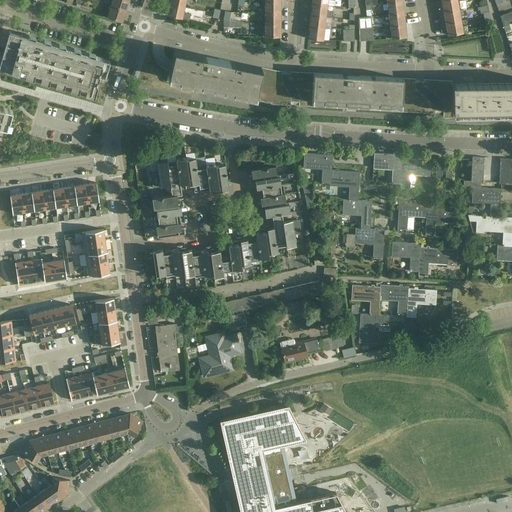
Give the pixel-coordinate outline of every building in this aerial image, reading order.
[(128,0),(112,0),(111,5),(125,10),(128,0)] [(205,0),(206,0),(204,0),(203,0),(202,6),(204,7),(204,11),(205,11),(219,14),(222,3),(220,3),(206,0),(205,0)] [(459,10),(457,0),(445,0),(442,1),(444,12),(459,10)] [(280,13),(280,1),(265,1),(265,8),(260,8),(260,13),(280,13)] [(403,12),(402,1),(387,3),(388,14),(403,12)] [(184,6),(170,3),(167,15),(189,20),(190,14),(183,12),(184,6)] [(327,5),(312,3),(311,15),(325,16),(332,18),(333,11),(326,11),(327,5)] [(125,10),(111,5),(107,17),(122,21),(125,10)] [(488,5),(478,7),(478,10),(480,10),(481,13),(483,13),(484,17),(490,16),(488,5)] [(462,9),(459,10),(444,12),(446,23),(461,21),(460,16),(463,15),(462,9)] [(219,14),(205,11),(203,23),(214,25),(219,18),(219,14)] [(242,13),(225,11),(223,19),(223,20),(241,22),(242,13)] [(405,24),(403,12),(388,14),(388,15),(383,15),(384,21),(389,20),(390,26),(405,24)] [(511,19),(511,18),(510,12),(500,16),(503,26),(509,24),(508,21),(511,19)] [(280,25),(280,13),(260,13),(260,19),(265,19),(265,25),(280,25)] [(325,16),(311,15),(309,26),(324,28),(325,16)] [(372,28),(371,16),(367,17),(358,23),(358,25),(358,29),(372,28)] [(492,28),(490,16),(484,17),(485,23),(482,24),(483,30),(492,28)] [(241,22),(223,20),(223,25),(224,32),(240,35),(241,22)] [(462,27),(461,21),(446,23),(448,35),(467,32),(466,26),(462,27)] [(406,36),(405,24),(390,26),(390,32),(385,33),(386,39),(406,36)] [(280,36),(280,25),(265,25),(265,32),(262,32),(262,36),(280,36)] [(324,28),(309,26),(308,38),(323,40),(324,28)] [(373,40),(372,28),(358,29),(359,41),(373,40)] [(355,29),(349,29),(344,29),(344,31),(343,41),(354,41),(355,31),(355,29)] [(0,57),(0,65),(93,93),(98,74),(104,75),(109,59),(8,30),(0,57)] [(173,49),(171,59),(168,74),(202,81),(203,76),(212,78),(211,83),(256,93),(261,67),(233,61),(233,64),(229,63),(229,61),(218,58),(218,61),(208,59),(201,57),(201,55),(173,49)] [(313,73),(312,98),(402,103),(403,78),(359,76),(359,79),(342,78),(342,75),(313,73)] [(511,83),(459,84),(452,85),(452,112),(453,112),(453,111),(464,111),(464,113),(463,113),(463,114),(469,114),(469,110),(478,110),(478,113),(478,114),(484,114),(483,110),(493,110),(493,113),(498,113),(498,110),(508,110),(508,112),(508,113),(511,112),(511,83)] [(0,125),(6,128),(8,122),(9,122),(13,110),(4,107),(0,105),(0,125)] [(303,168),(322,169),(321,182),(330,183),(331,183),(331,170),(332,154),(304,153),(303,168)] [(402,154),(374,153),(373,168),(392,169),(391,182),(400,183),(401,183),(402,158),(402,154)] [(486,173),(494,173),(494,156),(486,156),(486,173)] [(176,159),(176,161),(177,161),(180,183),(185,183),(186,187),(189,186),(189,187),(190,187),(186,160),(186,157),(176,159)] [(195,158),(186,160),(190,187),(194,186),(193,184),(199,183),(196,166),(195,158)] [(430,160),(402,158),(401,183),(400,183),(400,187),(409,187),(409,186),(415,187),(415,174),(429,175),(430,160)] [(167,160),(157,161),(160,186),(170,185),(167,162),(167,160)] [(176,161),(167,162),(170,185),(170,187),(176,186),(180,185),(180,183),(177,161),(176,161)] [(216,163),(206,164),(210,189),(215,188),(215,192),(218,192),(218,193),(220,193),(216,165),(216,163)] [(210,189),(206,164),(196,166),(199,183),(200,190),(204,189),(204,190),(210,189)] [(225,164),(216,165),(220,193),(223,192),(223,190),(229,189),(225,164)] [(275,166),(251,169),(251,175),(249,175),(250,179),(277,175),(275,166)] [(359,172),(331,170),(331,183),(330,183),(330,185),(349,186),(348,199),(358,200),(359,172)] [(279,175),(277,175),(250,179),(250,180),(251,180),(251,183),(255,183),(256,188),(281,184),(279,175)] [(96,182),(85,184),(88,202),(99,200),(96,182)] [(85,184),(74,185),(77,204),(88,202),(85,184)] [(283,184),(281,184),(256,188),(256,189),(259,189),(260,197),(284,193),(283,184)] [(74,185),(64,187),(66,205),(77,204),(74,185)] [(151,197),(153,207),(155,207),(183,203),(182,202),(182,199),(177,199),(176,193),(181,193),(180,185),(176,186),(170,187),(171,194),(151,197)] [(64,187),(53,189),(56,207),(66,205),(64,187)] [(501,188),(472,187),(471,202),(490,203),(490,216),(499,216),(501,188)] [(53,189),(42,190),(45,208),(56,207),(53,189)] [(42,190),(32,192),(34,210),(45,208),(42,190)] [(32,192),(21,193),(24,211),(34,210),(32,192)] [(21,193),(10,195),(12,213),(24,211),(21,193)] [(286,202),(284,193),(260,197),(260,203),(258,203),(259,207),(286,202)] [(361,219),(360,228),(360,229),(370,229),(371,201),(358,200),(348,199),(343,199),(342,218),(361,219)] [(399,200),(398,206),(399,206),(399,205),(401,205),(401,208),(398,208),(397,228),(397,232),(405,233),(405,229),(407,229),(407,215),(426,217),(427,206),(427,202),(399,200)] [(272,215),(273,223),(276,223),(276,222),(283,221),(282,213),(290,212),(288,202),(286,202),(259,207),(259,209),(260,208),(260,211),(264,210),(265,216),(272,215)] [(183,207),(183,203),(155,207),(157,216),(182,213),(181,207),(183,207)] [(427,206),(426,217),(425,234),(434,235),(435,221),(454,223),(455,207),(427,206)] [(182,213),(157,216),(154,216),(156,226),(181,223),(179,213),(182,213)] [(484,232),(484,231),(503,232),(502,245),(511,245),(511,234),(511,217),(499,216),(490,216),(468,214),(469,221),(476,221),(475,232),(484,232)] [(296,244),(292,219),(283,221),(286,246),(296,244)] [(286,246),(283,221),(276,222),(276,223),(273,223),(274,227),(277,247),(286,246)] [(181,228),(181,223),(156,226),(157,236),(177,233),(178,235),(185,234),(184,228),(181,228)] [(268,225),(264,226),(268,253),(278,252),(277,247),(274,227),(268,228),(268,225)] [(268,253),(264,226),(263,226),(263,227),(260,228),(261,231),(255,232),(256,237),(259,257),(268,256),(268,253)] [(346,234),(345,247),(355,247),(355,243),(373,244),(372,257),(382,258),(384,229),(370,229),(360,229),(360,228),(355,228),(355,234),(346,234)] [(103,229),(85,232),(87,243),(105,240),(103,229)] [(25,248),(31,250),(33,241),(40,243),(41,238),(28,235),(25,248)] [(241,239),(241,237),(237,238),(241,265),(251,263),(247,238),(241,239)] [(259,257),(256,237),(247,238),(251,263),(260,262),(259,257)] [(242,267),(241,265),(237,238),(236,238),(236,239),(233,239),(234,243),(228,244),(230,256),(232,269),(232,268),(242,267)] [(105,240),(87,243),(88,253),(106,251),(105,240)] [(421,243),(392,241),(391,256),(410,257),(409,271),(418,271),(419,271),(420,247),(421,243)] [(502,245),(497,244),(496,259),(511,260),(511,245),(502,245)] [(182,246),(182,245),(180,246),(184,273),(184,275),(194,274),(195,274),(191,251),(191,249),(186,250),(185,246),(182,246)] [(184,273),(180,246),(177,246),(177,249),(172,249),(175,274),(184,273)] [(213,274),(210,246),(206,247),(206,249),(200,250),(204,275),(213,274)] [(211,247),(211,246),(210,246),(213,274),(214,276),(223,275),(223,271),(221,257),(220,250),(214,251),(214,246),(211,247)] [(457,249),(420,247),(419,271),(418,271),(418,275),(428,276),(428,263),(447,264),(447,268),(456,268),(457,249)] [(163,251),(162,249),(152,251),(152,252),(150,253),(151,258),(152,261),(154,260),(156,275),(165,274),(166,274),(163,251)] [(175,274),(172,249),(166,250),(166,251),(163,251),(166,274),(165,274),(165,275),(175,274)] [(204,275),(200,250),(191,251),(195,274),(194,274),(194,276),(204,275)] [(106,251),(88,253),(90,264),(108,261),(106,251)] [(307,254),(301,255),(304,267),(309,266),(307,254)] [(304,267),(301,255),(295,257),(298,269),(304,267)] [(230,256),(226,257),(221,257),(223,271),(232,270),(232,268),(232,269),(230,256)] [(298,269),(295,257),(289,258),(292,270),(298,269)] [(42,258),(29,260),(32,282),(45,280),(43,262),(42,258)] [(292,270),(289,258),(283,259),(285,265),(286,271),(292,270)] [(64,259),(53,260),(56,279),(67,277),(64,259)] [(29,260),(15,262),(19,284),(32,282),(29,260)] [(53,260),(43,262),(45,280),(56,279),(53,260)] [(108,261),(90,264),(91,275),(110,273),(108,261)] [(336,277),(336,268),(324,268),(323,276),(336,277)] [(322,292),(319,280),(313,281),(316,293),(322,292)] [(316,293),(313,281),(307,283),(310,295),(316,293)] [(310,295),(307,283),(301,284),(304,296),(310,295)] [(304,296),(301,284),(295,285),(298,297),(304,296)] [(298,297),(295,285),(290,287),(292,299),(298,297)] [(380,287),(379,287),(352,285),(351,300),(370,301),(369,314),(378,314),(379,299),(380,287)] [(379,285),(379,287),(380,287),(379,299),(398,300),(397,318),(402,318),(402,314),(406,314),(407,288),(408,288),(408,287),(379,285)] [(292,299),(290,287),(284,288),(286,300),(292,299)] [(286,300),(284,288),(278,290),(280,301),(286,300)] [(407,288),(406,314),(406,316),(415,317),(416,303),(435,305),(436,289),(408,288),(407,288)] [(280,301),(278,290),(272,291),(275,303),(280,301)] [(275,303),(272,291),(266,292),(269,304),(275,303)] [(269,304),(266,292),(260,294),(263,305),(269,304)] [(263,305),(260,294),(254,295),(257,307),(263,305)] [(257,307),(254,295),(248,296),(251,308),(257,307)] [(251,308),(248,296),(242,298),(245,309),(251,308)] [(113,298),(94,300),(95,312),(115,309),(113,298)] [(245,309),(242,298),(237,299),(239,311),(245,309)] [(239,311),(237,299),(231,300),(233,312),(239,311)] [(233,312),(231,300),(225,302),(227,313),(233,312)] [(72,304),(61,307),(65,325),(76,322),(72,304)] [(166,318),(166,305),(155,306),(155,318),(166,318)] [(61,307),(50,309),(54,327),(65,325),(61,307)] [(50,309),(40,312),(44,330),(54,327),(50,309)] [(115,309),(95,312),(97,322),(116,319),(115,309)] [(40,312),(29,314),(33,332),(44,330),(40,312)] [(244,313),(232,315),(235,327),(246,324),(244,313)] [(360,313),(358,342),(373,343),(375,323),(388,324),(389,315),(378,314),(369,314),(360,313)] [(116,319),(97,322),(99,333),(118,330),(116,319)] [(11,320),(0,321),(0,335),(13,334),(11,320)] [(159,356),(160,371),(179,369),(175,331),(177,331),(176,323),(159,325),(160,332),(156,333),(158,351),(159,351),(160,356),(155,356),(156,357),(159,356)] [(118,330),(99,333),(100,344),(120,341),(118,330)] [(228,355),(239,352),(235,335),(224,338),(223,333),(206,337),(210,355),(200,358),(204,376),(231,369),(228,355)] [(13,334),(0,335),(0,348),(14,347),(13,334)] [(322,339),(323,341),(325,350),(337,348),(335,336),(322,339)] [(281,341),(280,343),(281,347),(281,348),(284,360),(307,355),(304,342),(295,344),(294,340),(292,338),(281,341)] [(29,343),(21,345),(23,352),(30,350),(29,343)] [(14,347),(0,348),(0,362),(16,361),(14,347)] [(125,368),(114,371),(118,388),(129,386),(125,368)] [(114,371),(103,373),(108,391),(118,388),(114,371)] [(92,372),(79,375),(84,397),(97,394),(93,376),(92,372)] [(93,376),(97,394),(108,391),(103,373),(93,376)] [(79,375),(66,379),(71,400),(84,397),(79,375)] [(50,383),(36,386),(41,407),(55,404),(50,383)] [(36,386),(23,389),(29,410),(41,407),(36,386)] [(23,389),(11,392),(16,413),(29,410),(23,389)] [(11,392),(0,394),(0,406),(2,417),(16,413),(11,392)] [(319,409),(328,415),(332,408),(323,403),(319,409)] [(346,511),(344,507),(336,492),(293,501),(280,445),(306,439),(288,405),(219,420),(240,511),(346,511)] [(127,432),(130,413),(116,417),(121,434),(127,432)] [(143,421),(130,413),(127,432),(134,436),(143,421)] [(121,434),(116,417),(106,420),(110,437),(121,434)] [(110,437),(106,420),(95,422),(100,439),(110,437)] [(100,439),(95,422),(85,425),(90,442),(100,439)] [(90,442),(85,425),(74,428),(79,445),(90,442)] [(79,445),(74,428),(64,431),(68,448),(79,445)] [(68,448),(64,431),(53,434),(58,451),(68,448)] [(58,451),(53,434),(42,436),(47,454),(58,451)] [(47,454),(42,436),(29,440),(40,455),(47,454)] [(40,455),(29,440),(21,453),(37,462),(40,455)] [(24,459),(17,454),(18,459),(15,459),(20,467),(26,464),(23,460),(24,459)] [(21,469),(20,467),(15,459),(5,462),(4,462),(6,465),(12,476),(21,469)] [(32,469),(24,472),(28,482),(36,478),(32,469)] [(70,480),(53,477),(51,484),(67,494),(70,480)] [(67,494),(51,484),(46,488),(56,503),(67,494)] [(56,503),(46,488),(37,494),(47,509),(56,503)] [(42,511),(47,509),(37,494),(28,501),(36,511),(42,511)] [(36,511),(28,501),(19,507),(23,511),(36,511)]
